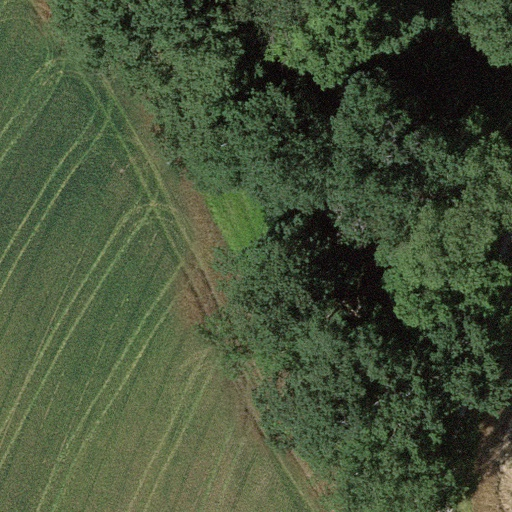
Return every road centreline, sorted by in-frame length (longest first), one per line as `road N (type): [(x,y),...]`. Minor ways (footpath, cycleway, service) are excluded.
road 1 (track): [(127,0),(431,511)]
road 2 (track): [(439,511),(486,329),(511,270)]
